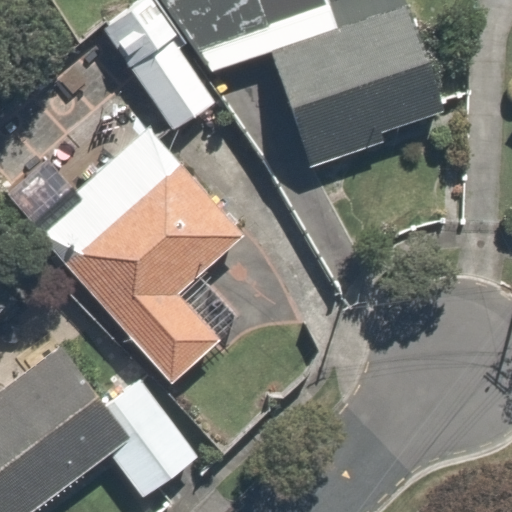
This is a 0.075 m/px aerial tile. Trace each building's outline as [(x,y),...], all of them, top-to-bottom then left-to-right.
[(191,74),(148,0),(115,0),(92,14),(158,127),(206,99),(191,74)] [(148,0),(191,74),(248,41),(300,165),(430,110),(384,0),(148,0)] [(511,79),(501,99),(511,105),(511,79)] [(19,216),(154,372),(229,307),(189,261),(230,225),(135,115),(19,216)] [(0,286),(12,274),(0,262),(0,286)] [(97,389),(53,324),(0,359),(0,509),(95,445),(124,489),(183,449),(128,368),(97,389)]
